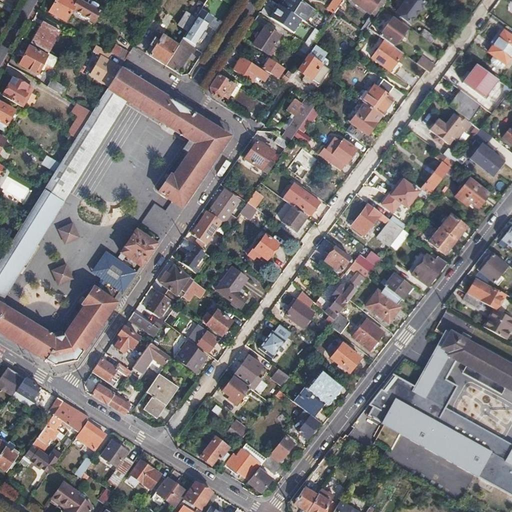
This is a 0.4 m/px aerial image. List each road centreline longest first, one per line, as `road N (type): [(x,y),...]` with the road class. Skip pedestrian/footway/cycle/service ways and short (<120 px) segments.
road 1 (unclassified): [(156,448),(487,0)]
road 2 (residential): [(508,205),(267,511)]
road 3 (residential): [(186,92),(244,129),(63,390)]
road 4 (residential): [(261,511),(156,448)]
